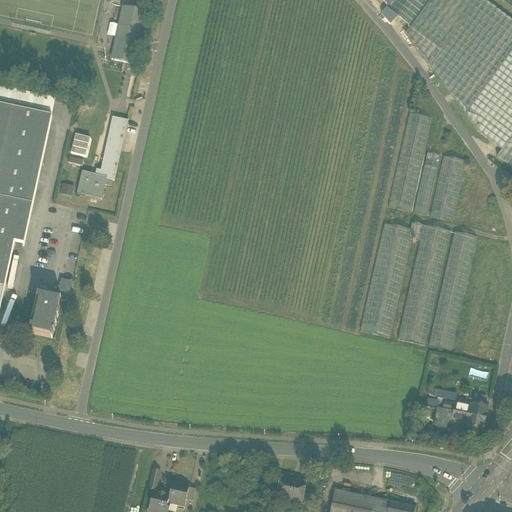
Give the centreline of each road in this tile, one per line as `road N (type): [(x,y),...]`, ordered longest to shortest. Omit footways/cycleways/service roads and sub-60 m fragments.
road 1 (unclassified): [(77,427),(172,0)]
road 2 (unclassified): [(479,491),(441,470),(374,455),(77,427)]
road 3 (unclassified): [(511,216),(478,152),(359,0)]
